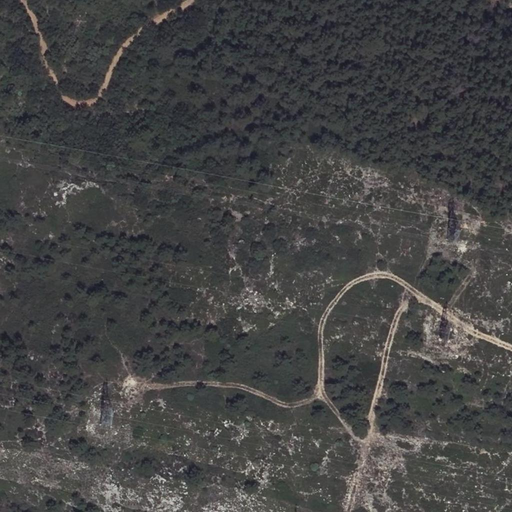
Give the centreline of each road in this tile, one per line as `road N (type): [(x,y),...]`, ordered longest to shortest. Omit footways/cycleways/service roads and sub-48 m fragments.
road 1 (track): [(364,443),(320,389),(321,320),(348,284),(394,277),(511,347)]
road 2 (track): [(25,0),(45,62),(68,104),(79,105),(98,93),(123,41),(191,0)]
road 3 (track): [(410,288),(388,341),(361,458)]
road 4 (track): [(320,389),(283,403),(234,384),(154,385)]
